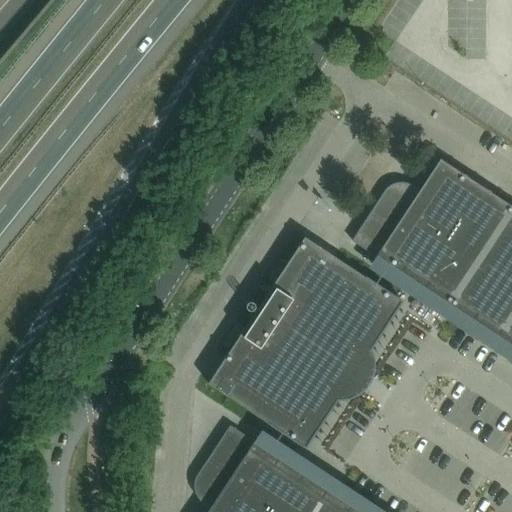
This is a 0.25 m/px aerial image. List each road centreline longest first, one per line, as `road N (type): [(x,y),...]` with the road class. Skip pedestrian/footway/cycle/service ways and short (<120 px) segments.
road 1 (unclassified): [(55,511),(57,473),(71,437),(325,53)]
road 2 (motorway): [(0,408),(262,0)]
road 3 (unclassified): [(165,511),(179,382),(375,89)]
road 4 (motorway): [(0,211),(171,0)]
road 5 (motorway): [(102,0),(0,128)]
road 6 (unclassified): [(511,176),(375,89)]
